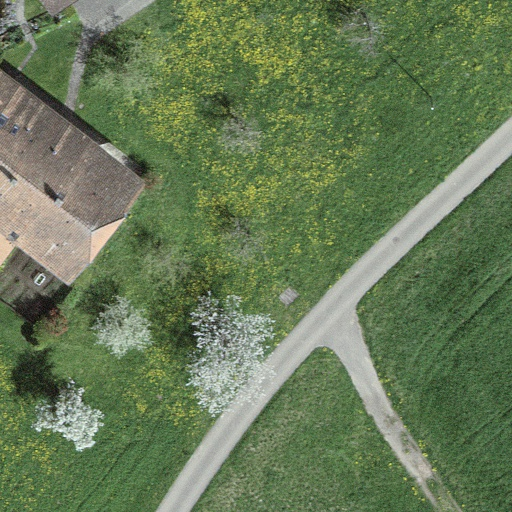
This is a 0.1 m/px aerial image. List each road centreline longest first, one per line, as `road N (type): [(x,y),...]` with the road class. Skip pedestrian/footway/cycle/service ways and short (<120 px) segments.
road 1 (unclassified): [(171,511),(200,464),(329,317),(511,134)]
road 2 (track): [(329,317),(360,388),(426,484)]
